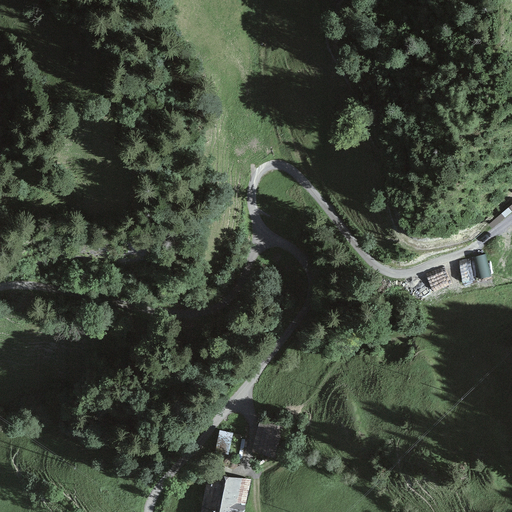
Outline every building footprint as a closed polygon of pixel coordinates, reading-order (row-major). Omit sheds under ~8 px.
[(475,256),(480,278),(490,276),(485,254),(475,256)] [(489,277),(490,286),(505,283),(503,275),(489,277)] [(489,288),(488,278),(477,278),(477,289),(489,288)] [(253,452),(272,456),(278,428),(259,424),(253,452)] [(230,453),(234,431),(220,428),(216,451),(230,453)] [(205,511),(239,511),(244,483),(211,478),(205,511)]
